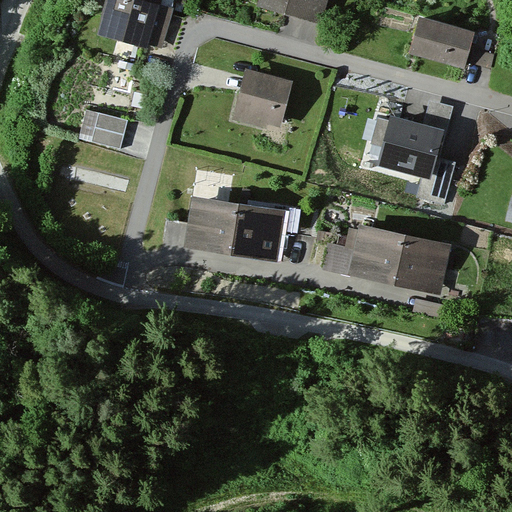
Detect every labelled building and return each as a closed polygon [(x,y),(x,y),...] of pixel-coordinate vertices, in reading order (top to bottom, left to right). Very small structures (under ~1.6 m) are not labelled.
[(118,0),(107,41),(156,55),(158,48),(174,52),(185,13),(173,9),(175,0),(118,0)] [(260,0),(258,9),(321,25),(327,0),(260,0)] [(419,22),(411,53),(466,68),(474,37),(419,22)] [(494,55),(474,50),(470,63),(491,68),(494,55)] [(291,85),(246,73),(233,120),(269,131),(270,126),(279,128),(291,85)] [(432,104),(425,132),(445,138),(453,110),(432,104)] [(381,108),(368,155),(381,159),(394,111),(381,108)] [(127,122),(86,111),(78,140),(120,151),(127,122)] [(425,132),(392,123),(379,170),(424,182),(432,185),(439,161),(445,138),(425,132)] [(455,165),(439,161),(432,185),(424,182),(420,196),(444,203),(455,165)] [(287,214),(195,200),(188,248),(280,262),(287,214)] [(452,248),(358,229),(347,284),(441,303),(452,248)] [(511,320),(480,317),(477,343),(511,347),(511,320)]
